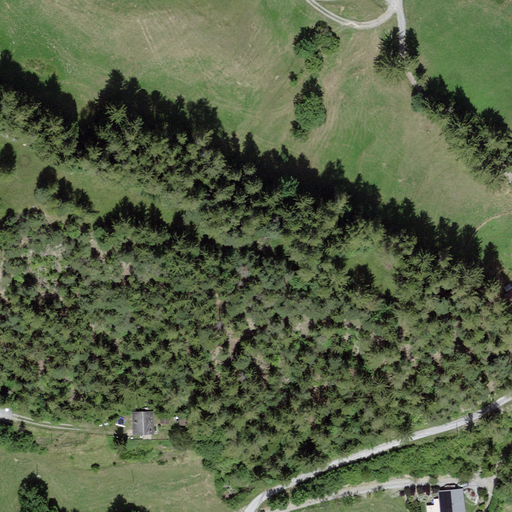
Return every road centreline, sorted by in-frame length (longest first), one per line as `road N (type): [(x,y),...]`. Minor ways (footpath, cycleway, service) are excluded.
road 1 (track): [(249,511),(279,489),(511,401)]
road 2 (track): [(398,0),(403,59),(429,104),(511,178)]
